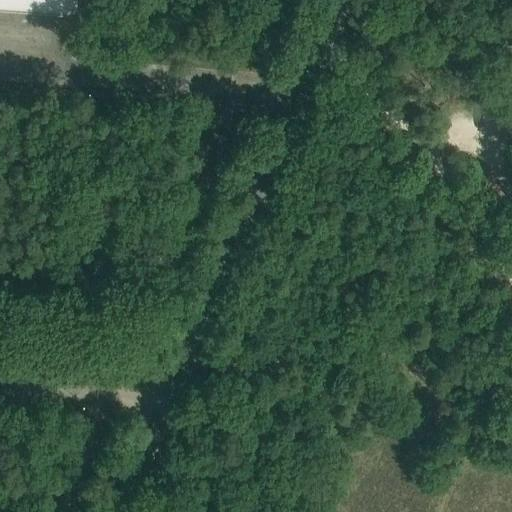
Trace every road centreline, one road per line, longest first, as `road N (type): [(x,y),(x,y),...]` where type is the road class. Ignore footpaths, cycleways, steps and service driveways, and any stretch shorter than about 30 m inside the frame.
road 1 (tertiary): [(120,511),(345,0)]
road 2 (track): [(511,367),(445,511)]
